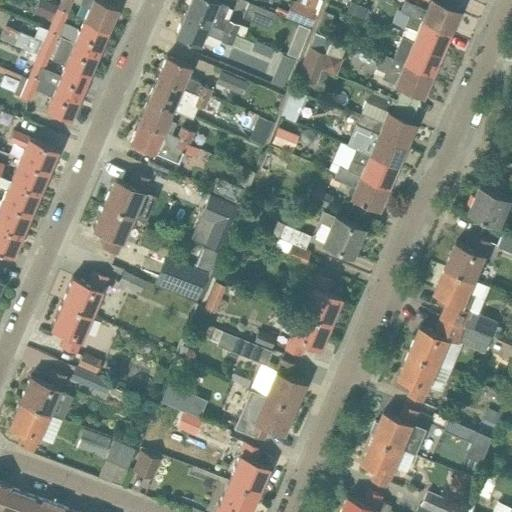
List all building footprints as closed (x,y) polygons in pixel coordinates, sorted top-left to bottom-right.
[(60,0),(58,8),(68,12),(73,0),(89,7),(85,19),(109,28),(113,17),(118,6),(104,0),(60,0)] [(219,0),(189,0),(185,12),(236,34),(240,24),(225,17),(230,5),(219,0)] [(249,0),(243,16),(271,28),(277,12),(275,11),(249,0)] [(298,0),(292,0),(287,16),(309,25),(316,7),(315,6),(317,0),(304,0),(304,2),(298,0)] [(369,8),(351,0),(347,10),(365,18),(369,8)] [(398,9),(398,10),(450,32),(460,10),(436,0),(428,0),(426,8),(406,0),(405,0),(401,10),(398,9)] [(41,13),(52,18),(56,9),(57,5),(46,1),(43,8),(41,13)] [(52,22),(49,29),(99,50),(103,40),(104,40),(108,29),(108,28),(109,28),(85,19),(80,29),(64,21),(68,12),(58,8),(57,9),(56,9),(52,18),(41,13),(43,8),(37,5),(34,13),(42,17),(42,18),(52,22)] [(324,10),(317,27),(327,30),(333,14),(324,10)] [(450,32),(398,10),(393,21),(404,26),(405,24),(416,29),(412,39),(412,40),(441,53),(450,32)] [(236,34),(185,12),(175,34),(200,44),(206,32),(250,51),(254,42),(236,34)] [(301,23),(297,32),(306,36),(309,26),(301,23)] [(18,29),(13,42),(37,53),(38,51),(49,56),(66,63),(90,73),(95,62),(94,62),(99,50),(49,29),(43,40),(36,37),(18,29)] [(309,45),(303,61),(322,68),(336,74),(343,58),(320,48),(325,35),(316,32),(311,45),(309,45)] [(402,35),(393,57),(432,74),(441,53),(412,40),(412,39),(402,35)] [(365,40),(358,38),(355,47),(362,49),(365,40)] [(393,57),(383,52),(376,67),(385,71),(382,77),(423,95),(432,74),(393,57)] [(181,86),(195,92),(208,98),(213,88),(199,82),(200,80),(186,75),(191,64),(167,54),(157,76),(181,86)] [(261,76),(285,87),(295,64),(284,59),(280,68),(276,76),(269,73),(263,70),(261,76)] [(316,83),(322,68),(303,61),(297,76),(316,83)] [(90,73),(66,63),(61,75),(34,63),(29,74),(57,85),(80,95),(85,84),(90,73)] [(76,106),(80,95),(57,85),(40,78),(29,74),(28,76),(0,64),(0,71),(19,80),(14,92),(30,99),(35,88),(52,95),(47,107),(71,118),(71,117),(76,106)] [(248,82),(222,71),(217,82),(243,93),(248,82)] [(148,98),(172,108),(181,86),(157,76),(148,98)] [(292,89),(287,100),(301,106),(305,94),(292,89)] [(208,98),(195,92),(191,102),(204,108),(208,98)] [(148,98),(139,119),(171,133),(171,132),(176,121),(168,117),(172,108),(148,98)] [(357,122),(407,144),(416,122),(386,110),(382,120),(361,111),(357,122)] [(258,115),(255,121),(271,128),(274,121),(258,115)] [(183,151),(187,143),(188,139),(177,135),(171,132),(171,133),(139,119),(130,141),(153,151),(154,151),(179,161),(183,151)] [(407,144),(357,122),(357,123),(354,122),(349,136),(361,140),(362,138),(372,142),(368,152),(398,165),(407,144)] [(181,125),(177,135),(188,139),(190,140),(195,131),(181,125)] [(278,127),(272,142),(292,150),(298,135),(278,127)] [(26,145),(21,157),(49,169),(58,147),(15,129),(11,138),(26,145)] [(187,143),(183,151),(194,156),(198,148),(187,143)] [(347,169),(389,186),(398,165),(368,152),(368,153),(355,148),(347,168),(347,169)] [(40,190),(49,169),(21,157),(12,178),(40,190)] [(379,208),(389,186),(347,169),(347,168),(338,164),(333,177),(341,181),(338,189),(350,194),(350,195),(379,208)] [(104,202),(133,215),(150,177),(135,170),(129,182),(115,176),(104,202)] [(244,188),(219,177),(215,190),(240,200),(244,188)] [(12,178),(3,199),(31,211),(40,190),(12,178)] [(511,196),(481,183),(470,209),(501,223),(508,206),(511,208),(511,196)] [(316,187),(315,188),(310,186),(306,196),(311,198),(310,199),(325,207),(331,194),(316,187)] [(215,220),(206,242),(221,249),(240,205),(210,191),(200,213),(215,220)] [(0,223),(22,232),(31,211),(3,199),(0,206),(0,223)] [(133,215),(104,202),(93,228),(108,234),(102,246),(117,252),(133,215)] [(321,242),(353,256),(366,226),(334,212),(333,214),(323,210),(319,220),(328,224),(321,242)] [(22,232),(0,223),(0,248),(13,254),(22,232)] [(311,234),(285,223),(278,237),(305,248),(311,234)] [(511,250),(511,234),(504,231),(498,245),(511,250)] [(457,239),(446,265),(476,277),(491,240),(476,233),(471,246),(457,239)] [(304,264),(310,250),(291,243),(288,252),(286,256),(304,264)] [(486,255),(478,273),(487,277),(495,259),(486,255)] [(158,282),(197,298),(206,273),(168,258),(158,282)] [(475,278),(476,277),(446,265),(435,290),(449,297),(443,313),(493,335),(500,320),(480,312),(492,285),(475,278)] [(62,301),(91,313),(108,275),(93,269),(87,281),(73,275),(62,301)] [(146,280),(125,269),(119,280),(140,291),(146,280)] [(301,309),(331,321),(342,295),(327,289),(332,277),(318,271),(301,309)] [(226,284),(216,280),(204,307),(214,312),(226,284)] [(91,313),(62,301),(51,326),(66,332),(61,345),(75,351),(91,313)] [(320,347),(331,321),(301,309),(285,346),(300,353),(305,341),(320,347)] [(493,335),(443,313),(435,330),(421,324),(410,350),(452,368),(464,342),(486,352),(493,335)] [(216,341),(221,328),(214,326),(209,339),(216,341)] [(271,349),(221,328),(216,341),(266,362),(271,349)] [(259,328),(255,341),(271,348),(276,336),(259,328)] [(443,390),(452,368),(410,350),(399,375),(413,381),(408,394),(423,400),(430,384),(443,390)] [(102,360),(84,351),(78,363),(96,372),(102,360)] [(265,395),(294,407),(306,380),(291,374),(296,362),(282,356),(265,395)] [(111,380),(76,366),(71,377),(107,392),(111,380)] [(31,373),(20,400),(49,413),(65,374),(51,368),(46,380),(31,373)] [(168,382),(160,399),(165,401),(165,402),(185,411),(193,392),(172,383),(168,382)] [(121,390),(113,387),(110,394),(118,397),(121,390)] [(284,432),(294,407),(265,395),(250,432),(264,438),(269,426),(284,432)] [(33,449),(49,413),(20,400),(9,425),(24,431),(18,443),(33,449)] [(385,409),(374,434),(403,447),(416,452),(417,451),(416,451),(426,427),(427,428),(427,426),(414,421),(419,409),(404,403),(399,415),(385,409)] [(502,412),(489,406),(482,421),(496,427),(502,412)] [(190,431),(196,416),(181,410),(177,421),(184,424),(182,428),(190,431)] [(448,417),(444,428),(473,440),(478,430),(448,417)] [(104,455),(112,434),(84,423),(76,444),(104,455)] [(387,485),(395,465),(409,471),(416,452),(403,447),(374,434),(363,460),(377,466),(372,478),(376,480),(387,485)] [(106,458),(127,467),(135,449),(114,440),(106,458)] [(229,479),(258,491),(269,465),(255,459),(260,447),(245,440),(229,478),(229,479)] [(160,457),(142,449),(134,468),(152,476),(160,457)] [(127,467),(106,458),(98,476),(110,480),(109,481),(122,485),(129,468),(127,467)] [(229,479),(229,478),(193,465),(192,469),(221,480),(221,482),(227,484),(214,511),(232,511),(233,510),(237,511),(249,511),(258,491),(229,479)] [(475,478),(457,470),(451,485),(469,492),(475,478)] [(0,479),(0,509),(9,485),(10,483),(0,479)] [(206,480),(205,481),(202,483),(203,488),(208,490),(211,486),(211,483),(211,482),(206,480)] [(33,511),(39,496),(9,485),(0,509),(0,511),(2,511),(33,511)] [(349,493),(340,511),(375,511),(377,509),(382,511),(386,500),(382,498),(383,494),(368,487),(363,499),(349,493)] [(429,490),(422,505),(437,511),(452,511),(457,502),(429,490)] [(66,511),(68,507),(39,496),(33,511),(66,511)] [(492,511),(511,511),(511,503),(499,498),(492,511)]
